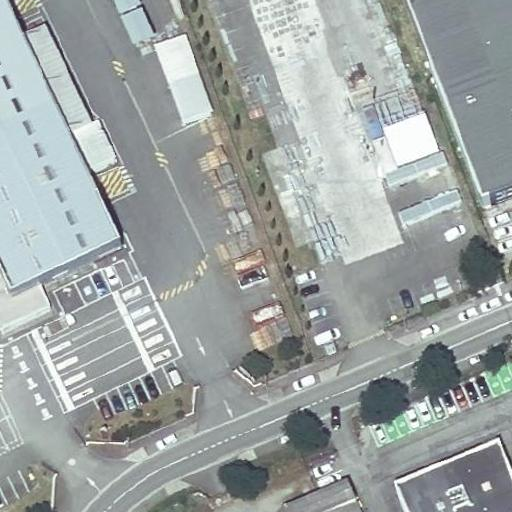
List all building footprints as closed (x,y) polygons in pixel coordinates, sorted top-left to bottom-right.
[(122,250),(4,0),(0,0),(0,335),(51,311),(41,289),(122,250)] [(112,0),(120,16),(140,7),(137,0),(112,0)] [(511,0),(401,0),(430,75),(511,43),(511,0)] [(142,10),(122,18),(133,47),(153,39),(142,10)] [(182,124),(213,114),(186,35),(155,46),(182,124)] [(511,43),(430,75),(481,209),(511,197),(511,43)] [(498,275),(481,282),(485,292),(502,285),(498,275)] [(511,511),(511,484),(499,452),(396,493),(404,511),(511,511)] [(357,511),(347,487),(287,511),(357,511)]
